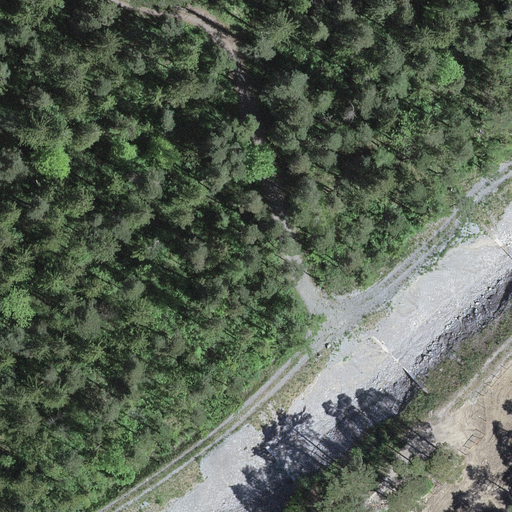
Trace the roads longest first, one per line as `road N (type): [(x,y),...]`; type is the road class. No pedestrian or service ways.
road 1 (track): [(99,511),(246,415),(332,326),(511,171)]
road 2 (track): [(150,0),(210,19),(234,42),(272,219),(295,274),(332,326)]
